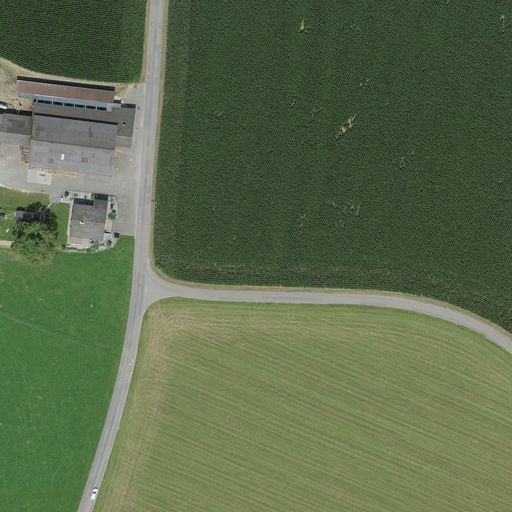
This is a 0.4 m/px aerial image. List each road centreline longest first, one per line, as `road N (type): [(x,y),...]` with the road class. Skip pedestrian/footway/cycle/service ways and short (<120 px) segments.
road 1 (unclassified): [(511,348),(456,318),(404,304),(141,287)]
road 2 (unclassified): [(141,287),(159,0)]
road 3 (unclassified): [(141,287),(85,511)]
road 4 (track): [(146,194),(0,178)]
